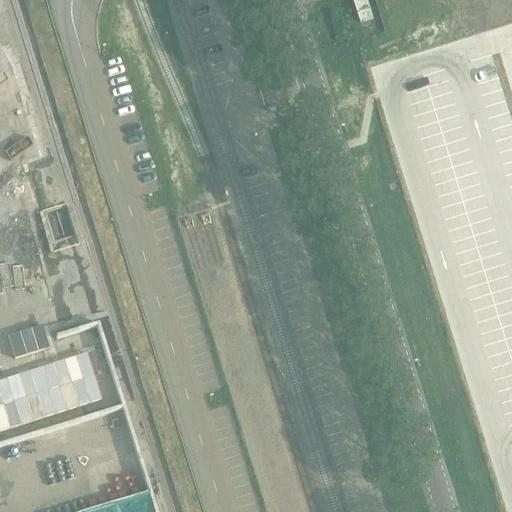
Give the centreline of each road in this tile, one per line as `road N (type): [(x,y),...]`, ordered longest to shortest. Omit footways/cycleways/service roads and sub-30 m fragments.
road 1 (unclassified): [(443,511),(285,0)]
road 2 (unclassified): [(221,511),(76,39),(71,0)]
